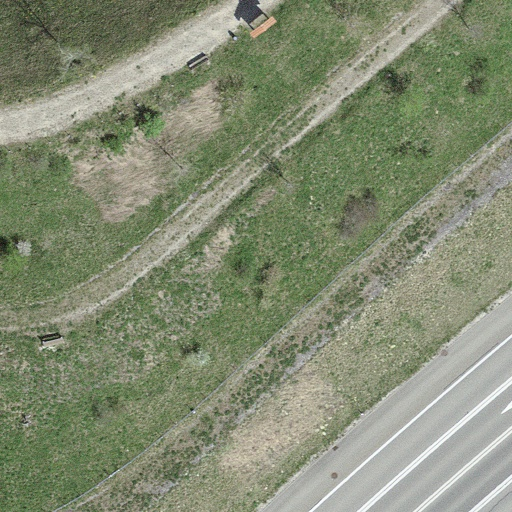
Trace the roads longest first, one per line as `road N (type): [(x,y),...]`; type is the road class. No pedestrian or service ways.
road 1 (trunk): [(511,359),(335,511)]
road 2 (trunk): [(421,511),(511,430)]
